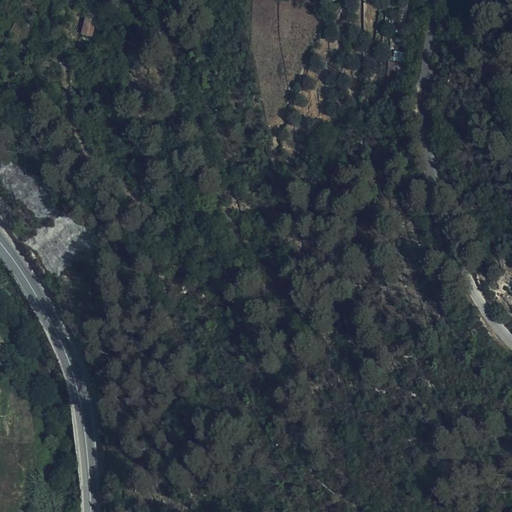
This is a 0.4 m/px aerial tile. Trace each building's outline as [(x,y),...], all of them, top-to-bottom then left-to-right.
[(87,27),(97,29),(102,13),(91,11),(87,27)] [(387,72),(395,73),(397,50),(388,49),(387,72)] [(19,55),(12,53),(11,65),(18,66),(19,55)] [(208,71),(209,77),(219,76),(217,61),(206,62),(208,71)] [(28,68),(18,66),(11,65),(9,77),(26,79),(28,68)]
